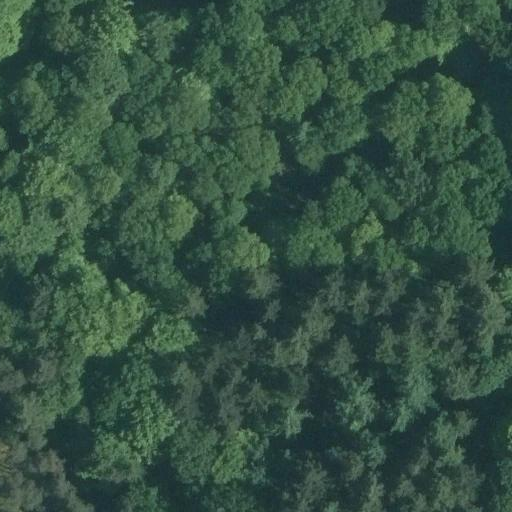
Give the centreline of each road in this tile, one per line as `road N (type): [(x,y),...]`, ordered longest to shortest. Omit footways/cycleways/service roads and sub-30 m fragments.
road 1 (track): [(0,257),(185,511)]
road 2 (track): [(177,0),(0,32)]
